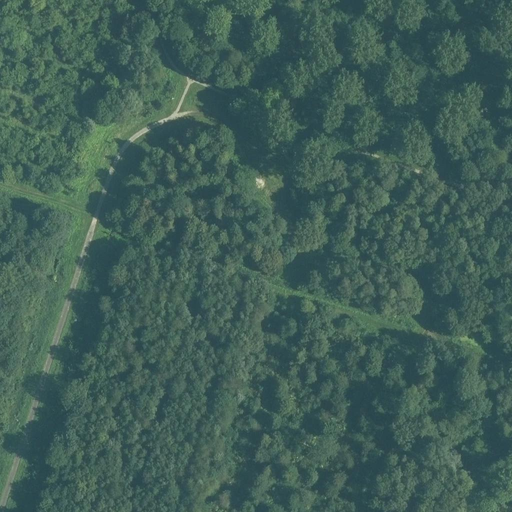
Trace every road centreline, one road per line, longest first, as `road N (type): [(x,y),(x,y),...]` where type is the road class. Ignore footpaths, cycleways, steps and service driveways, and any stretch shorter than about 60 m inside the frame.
road 1 (track): [(176,117),(221,113),(305,248),(417,282)]
road 2 (track): [(234,99),(287,55),(309,0)]
